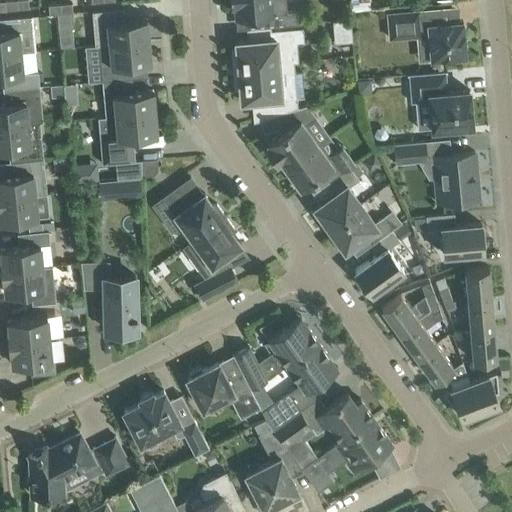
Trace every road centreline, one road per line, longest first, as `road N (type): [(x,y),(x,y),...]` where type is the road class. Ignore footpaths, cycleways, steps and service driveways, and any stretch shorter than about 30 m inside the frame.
road 1 (residential): [(0,432),(315,265)]
road 2 (residential): [(315,265),(209,113),(198,0)]
road 3 (residential): [(447,456),(315,265)]
road 4 (residential): [(493,0),(511,211)]
